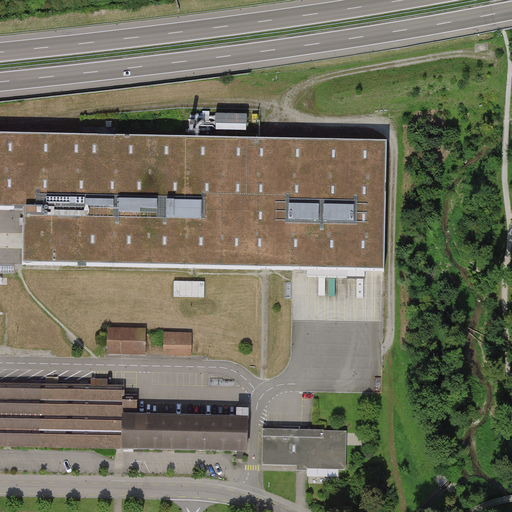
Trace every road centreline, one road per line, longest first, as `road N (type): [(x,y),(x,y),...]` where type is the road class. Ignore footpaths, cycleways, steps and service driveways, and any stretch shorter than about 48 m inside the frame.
road 1 (motorway): [(0,82),(511,10)]
road 2 (track): [(492,45),(326,76),(281,99),(75,112)]
road 3 (motorway): [(402,0),(0,52)]
road 4 (track): [(339,375),(382,346),(386,133),(375,123),(292,122),(281,99)]
road 5 (residential): [(281,511),(194,492),(0,489)]
